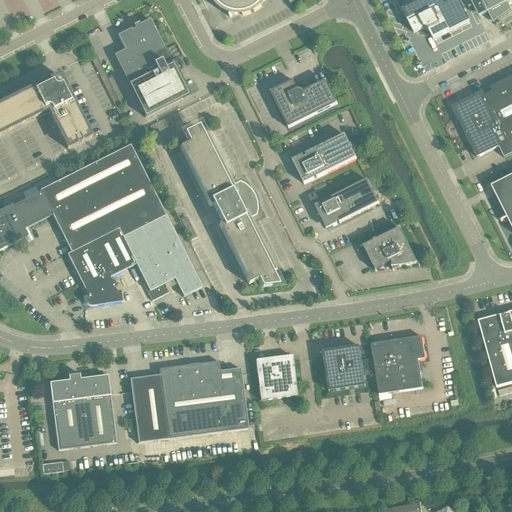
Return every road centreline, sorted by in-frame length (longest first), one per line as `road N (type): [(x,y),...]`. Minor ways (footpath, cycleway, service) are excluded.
road 1 (secondary): [(158,511),(511,458)]
road 2 (unclassified): [(349,311),(35,348),(0,338)]
road 3 (unclassified): [(349,311),(323,256),(301,243),(264,172),(268,160),(229,77),(230,58)]
road 4 (unknown): [(0,92),(51,57),(64,57),(77,71),(102,131),(91,146),(45,169)]
road 5 (unclassified): [(493,281),(400,98)]
road 6 (unclassified): [(493,281),(349,311)]
road 7 (unclassified): [(230,58),(352,0)]
road 8 (unclassified): [(400,98),(511,45)]
